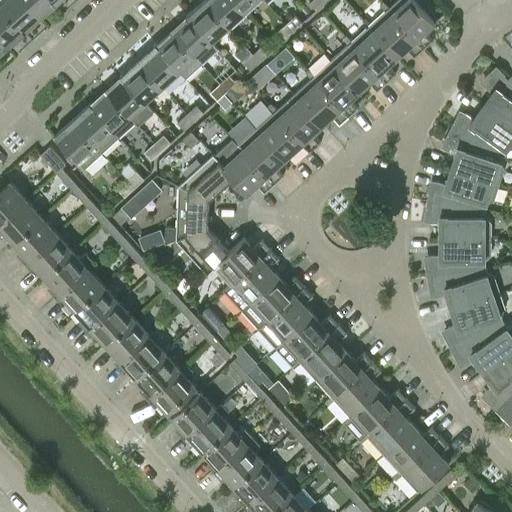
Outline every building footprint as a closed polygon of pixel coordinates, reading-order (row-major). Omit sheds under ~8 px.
[(24,0),(3,0),(0,3),(0,4),(22,29),(23,28),(38,14),(24,0)] [(24,0),(38,14),(53,1),(53,0),(24,0)] [(211,41),(229,25),(205,0),(201,0),(185,15),(188,17),(189,16),(211,41)] [(205,0),(229,25),(245,10),(236,0),(205,0)] [(236,0),(245,10),(256,0),(236,0)] [(316,9),(326,0),(325,0),(310,0),(309,1),(316,9)] [(415,0),(394,0),(387,7),(423,48),(433,39),(425,30),(435,21),(415,0)] [(0,4),(0,38),(7,47),(25,30),(23,28),(22,29),(0,4)] [(414,56),(423,48),(387,7),(368,24),(397,56),(406,47),(414,56)] [(286,22),(293,30),(302,21),(295,14),(286,22)] [(189,16),(188,17),(173,31),(202,63),(218,48),(211,41),(189,16)] [(283,39),(293,30),(286,22),(276,31),(283,39)] [(387,64),(397,56),(368,24),(350,41),(386,81),(395,73),(387,64)] [(186,78),(202,63),(173,31),(158,44),(157,45),(179,70),(186,78)] [(377,90),(386,81),(350,41),(331,58),(359,89),(368,81),(377,90)] [(162,85),(179,70),(157,45),(158,44),(156,42),(138,58),(162,85)] [(262,43),(253,52),(260,60),(269,51),(262,43)] [(250,69),(260,60),(253,52),(243,61),(250,69)] [(145,101),(162,85),(138,58),(120,74),(122,77),(123,76),(145,101)] [(350,98),(359,89),(331,58),(312,75),(349,115),(358,107),(350,98)] [(492,91),(483,104),(511,124),(511,81),(496,65),(484,77),(485,86),(492,91)] [(229,74),(219,82),(226,90),(236,81),(229,74)] [(254,74),(248,79),(257,89),(263,84),(254,74)] [(339,124),(349,115),(312,75),(293,92),(322,123),(331,115),(339,124)] [(123,76),(122,77),(107,90),(129,115),(135,121),(137,124),(153,110),(145,101),(123,76)] [(226,90),(219,82),(210,91),(217,99),(217,98),(224,92),(226,90)] [(135,121),(129,115),(107,90),(92,104),(91,105),(119,136),(135,121)] [(217,98),(217,99),(220,103),(224,107),(232,101),(224,92),(217,98)] [(312,132),(322,123),(293,92),(274,109),(311,149),(320,141),(312,132)] [(102,151),(119,136),(91,105),(92,104),(90,102),(72,118),(102,151)] [(196,104),(186,112),(193,120),(203,111),(196,104)] [(511,124),(483,104),(473,117),(466,112),(458,113),(451,127),(503,154),(507,148),(511,147),(511,124)] [(301,158),(311,149),(274,109),(256,126),(284,157),(293,149),(301,158)] [(193,120),(186,112),(177,121),(184,129),(193,120)] [(84,167),(102,151),(72,118),(54,134),(84,167)] [(275,166),(284,157),(256,126),(237,143),(274,183),(283,175),(275,166)] [(455,151),(450,167),(499,183),(504,167),(501,160),(503,154),(451,127),(444,141),(447,149),(455,151)] [(183,137),(191,146),(200,138),(192,129),(183,137)] [(163,133),(153,142),(160,150),(170,141),(163,133)] [(264,192),(274,183),(237,143),(235,145),(233,142),(230,138),(214,153),(219,159),(219,160),(233,176),(232,177),(246,192),(256,183),(264,192)] [(151,158),(160,150),(153,142),(144,151),(151,158)] [(40,153),(56,171),(61,166),(65,163),(49,145),(40,153)] [(209,198),(232,177),(233,176),(219,160),(219,159),(214,153),(213,152),(178,183),(209,198)] [(77,183),(61,166),(56,171),(72,188),(77,183)] [(499,183),(450,167),(446,182),(437,180),(430,183),(428,199),(485,208),(487,201),(494,198),(499,183)] [(137,170),(127,179),(134,187),(144,178),(137,170)] [(155,175),(122,202),(131,213),(164,187),(155,175)] [(125,195),(134,187),(127,179),(118,188),(125,195)] [(0,222),(26,198),(10,181),(0,189),(0,222)] [(92,200),(77,183),(72,188),(87,205),(92,200)] [(178,183),(175,238),(207,226),(209,198),(178,183)] [(42,215),(26,198),(0,222),(0,232),(3,232),(4,231),(13,241),(42,215)] [(440,221),(440,237),(491,237),(491,221),(485,215),(485,208),(428,199),(425,215),(431,221),(440,221)] [(108,217),(92,200),(87,205),(102,222),(108,217)] [(120,223),(129,215),(121,206),(112,214),(120,223)] [(21,256),(25,261),(57,232),(42,215),(13,241),(22,251),(21,252),(21,256)] [(123,234),(108,217),(102,222),(118,239),(123,234)] [(207,273),(214,266),(213,265),(229,251),(228,250),(207,226),(175,238),(207,273)] [(160,228),(139,236),(144,248),(164,240),(160,228)] [(72,249),(57,232),(25,261),(29,266),(34,266),(35,264),(44,274),(72,249)] [(138,251),(123,234),(118,239),(133,256),(138,251)] [(244,236),(228,250),(229,251),(213,265),(214,266),(230,284),(270,247),(262,238),(253,246),(244,236)] [(491,237),(440,237),(440,253),(431,253),(425,259),(428,275),(486,266),(485,258),(491,253),(491,237)] [(279,257),(270,247),(230,284),(224,289),(241,308),(278,274),(270,265),(279,257)] [(51,290),(55,295),(88,266),(93,260),(86,252),(79,256),(72,249),(44,274),(53,284),(52,285),(51,290)] [(154,268),(138,251),(133,256),(149,273),(154,268)] [(103,283),(88,266),(55,295),(60,299),(64,299),(66,298),(75,308),(103,283)] [(446,292),(451,307),(499,291),(494,276),(488,272),(486,266),(428,275),(430,291),(438,294),(446,292)] [(169,285),(154,268),(149,273),(164,290),(169,285)] [(287,283),(278,274),(241,308),(258,327),(304,285),(296,275),(287,283)] [(184,294),(193,286),(185,277),(176,285),(184,294)] [(82,324),(86,329),(118,300),(103,283),(75,308),(84,318),(82,319),(82,324)] [(184,302),(169,285),(164,290),(179,307),(184,302)] [(313,294),(304,285),(258,327),(275,346),(313,312),(304,302),(313,294)] [(444,333),(451,347),(503,320),(501,314),(505,307),(499,291),(451,307),(456,322),(448,325),(444,333)] [(96,332),(105,342),(134,317),(118,300),(86,329),(90,333),(95,333),(96,332)] [(200,319),(184,302),(179,307),(194,323),(200,319)] [(208,305),(200,312),(206,318),(213,311),(208,305)] [(292,365),(298,359),(339,322),(330,313),(321,321),(313,312),(275,346),(292,365)] [(113,358),(117,362),(149,334),(134,317),(105,342),(114,352),(113,353),(113,358)] [(194,323),(210,340),(215,336),(200,319),(194,323)] [(511,326),(507,326),(503,320),(451,347),(459,361),(467,362),(474,357),(483,370),(511,349),(511,326)] [(298,359),(315,378),(347,349),(338,340),(347,332),(339,322),(298,359)] [(127,366),(136,376),(164,350),(158,343),(162,336),(155,328),(149,334),(117,362),(121,367),(125,367),(127,366)] [(230,353),(215,336),(210,340),(225,358),(230,353)] [(315,378),(332,396),(372,360),(364,350),(355,358),(347,349),(315,378)] [(485,397),(496,408),(511,391),(511,349),(483,370),(493,383),(486,388),(485,397)] [(143,392),(147,396),(180,367),(164,350),(136,376),(145,386),(143,387),(143,392)] [(245,380),(250,375),(234,357),(229,362),(245,380)] [(381,369),(372,360),(332,396),(349,415),(380,386),(372,377),(381,369)] [(186,362),(180,367),(147,396),(152,401),(156,401),(158,400),(167,410),(196,385),(188,377),(193,370),(186,362)] [(245,380),(261,396),(266,392),(250,375),(245,380)] [(278,379),(269,387),(284,405),(294,396),(278,379)] [(389,396),(380,386),(349,415),(343,421),(360,439),(366,434),(406,397),(398,388),(389,396)] [(183,436),(216,407),(200,389),(171,415),(181,426),(180,427),(179,431),(183,436)] [(511,391),(496,408),(507,419),(511,418),(511,391)] [(281,409),(266,392),(261,396),(276,413),(281,409)] [(366,434),(383,452),(414,424),(406,415),(415,407),(406,397),(366,434)] [(194,440),(203,449),(231,424),(224,417),(229,410),(221,402),(216,407),(183,436),(188,441),(192,441),(194,440)] [(281,409),(276,413),(291,430),(296,425),(281,409)] [(214,470),(252,435),(245,427),(237,431),(231,424),(203,449),(211,459),(210,461),(210,465),(214,470)] [(383,452),(400,471),(440,434),(431,425),(423,433),(414,424),(383,452)] [(296,425),(291,430),(306,447),(311,442),(296,425)] [(449,444),(440,434),(400,471),(417,490),(449,462),(440,452),(449,444)] [(233,483),(261,457),(255,450),(259,443),(252,435),(214,470),(218,474),(223,474),(224,473),(233,483)] [(311,442),(306,447),(322,464),(327,459),(311,442)] [(343,456),(337,462),(345,471),(351,465),(343,456)] [(240,499),(245,504),(276,474),(261,457),(233,483),(242,493),(241,494),(240,499)] [(327,459),(322,464),(337,481),(342,476),(327,459)] [(451,468),(435,482),(440,487),(456,473),(451,468)] [(255,507),(259,511),(269,511),(292,491),(276,474),(245,504),(249,508),(253,508),(255,507)] [(337,481),(352,497),(357,493),(342,476),(337,481)] [(470,477),(464,482),(472,490),(477,485),(470,477)] [(435,482),(419,497),(424,502),(440,487),(435,482)] [(438,490),(431,497),(437,504),(445,497),(438,490)] [(303,511),(307,508),(292,491),(269,511),(303,511)] [(370,511),(373,510),(357,493),(352,497),(365,511),(370,511)] [(365,511),(352,497),(344,505),(349,511),(365,511)] [(403,511),(412,511),(424,502),(419,497),(403,511)] [(477,500),(468,511),(496,511),(492,510),(494,507),(480,498),(478,501),(477,500)]
